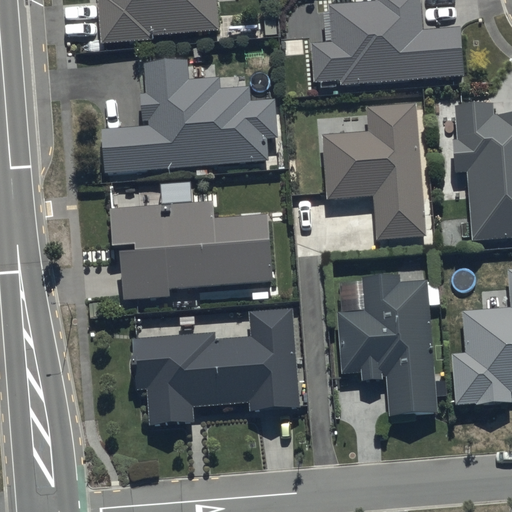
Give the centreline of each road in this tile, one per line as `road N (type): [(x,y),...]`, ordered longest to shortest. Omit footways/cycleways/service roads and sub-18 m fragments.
road 1 (residential): [(69,510),(511,478)]
road 2 (tertiary): [(15,231),(38,313),(69,510)]
road 3 (tertiary): [(28,511),(15,231)]
road 4 (tertiary): [(15,231),(0,29)]
